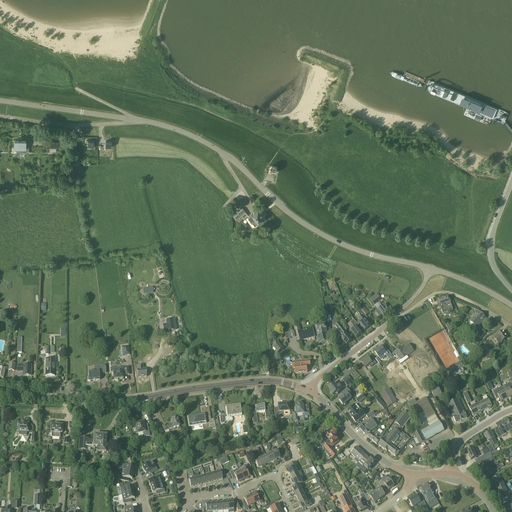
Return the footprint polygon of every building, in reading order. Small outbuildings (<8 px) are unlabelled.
[(511,110),(431,81),(425,96),(506,128),(511,113),(511,110)] [(28,153),(28,142),(21,142),(21,140),(14,140),(14,149),(17,149),(17,153),(28,153)] [(50,148),(50,151),(56,151),(56,148),(63,148),(63,142),(50,142),(50,148)] [(269,167),(270,168),(269,172),(271,172),(272,171),(276,172),(277,170),(278,170),(279,167),(277,164),(272,163),(269,165),(269,167)] [(243,208),(234,215),(237,220),(246,213),(243,208)] [(252,213),(248,215),(255,225),(259,222),(259,223),(261,221),(263,220),(264,219),(266,218),(265,217),(260,209),(259,208),(256,210),(255,211),(252,213)] [(378,294),(370,300),(374,305),(381,299),(378,294)] [(440,306),(443,314),(453,311),(450,303),(451,303),(449,297),(438,301),(440,306)] [(378,304),(380,308),(378,309),(383,316),(389,311),(387,309),(387,308),(384,305),(383,305),(381,302),(378,304)] [(361,310),(358,312),(361,316),(358,318),(361,322),(360,324),(365,330),(371,326),(366,319),(365,319),(364,318),(366,316),(361,310)] [(486,318),(479,312),(478,311),(476,314),(477,314),(471,321),(466,325),(481,339),(486,333),(478,326),(486,318)] [(167,325),(163,325),(164,331),(177,329),(175,320),(167,321),(167,325)] [(354,320),(347,325),(351,331),(356,338),(361,334),(355,326),(357,324),(354,320)] [(339,323),(337,321),(333,324),(335,327),(334,327),(342,337),(341,338),(342,339),(343,341),(344,341),(347,345),(352,340),(350,338),(350,337),(339,323)] [(449,322),(445,324),(449,332),(453,330),(449,322)] [(315,327),(315,329),(317,336),(328,333),(325,324),(315,327)] [(315,329),(315,327),(298,331),(300,341),(315,337),(313,329),(315,329)] [(503,331),(501,333),(494,338),(499,345),(508,338),(503,331)] [(328,333),(317,336),(319,344),(330,342),(328,333)] [(275,346),(273,348),(278,353),(281,351),(283,349),(286,346),(284,343),(280,346),(279,344),(279,343),(277,341),(273,344),(275,346)] [(393,354),(394,356),(395,354),(400,361),(401,361),(403,363),(409,359),(407,356),(414,351),(409,345),(403,349),(402,347),(393,354)] [(129,346),(122,347),(123,356),(130,355),(129,346)] [(379,349),(375,352),(379,358),(385,354),(388,358),(391,356),(386,349),(384,351),(382,347),(379,349)] [(365,368),(369,365),(371,368),(376,363),(373,360),(371,362),(368,358),(361,363),(365,368)] [(46,359),(45,376),(55,376),(55,359),(46,359)] [(295,374),(302,373),(302,374),(308,374),(308,373),(307,367),(311,367),(310,361),(292,362),(293,368),(295,368),(295,374)] [(461,362),(453,366),(455,371),(463,366),(461,362)] [(23,366),(17,365),(17,372),(23,372),(23,376),(31,376),(32,365),(23,365),(23,366)] [(137,365),(138,370),(137,370),(138,378),(147,377),(146,369),(144,369),(143,365),(137,365)] [(89,377),(88,377),(88,381),(89,381),(89,382),(92,382),(92,381),(100,380),(99,373),(106,373),(105,366),(95,366),(95,372),(88,372),(89,377)] [(120,367),(110,367),(111,373),(113,373),(114,379),(115,379),(116,380),(118,380),(118,379),(123,379),(123,374),(125,374),(125,375),(129,375),(128,367),(120,368),(120,367)] [(459,369),(450,373),(454,382),(459,380),(457,376),(461,373),(459,369)] [(369,373),(366,375),(373,383),(375,381),(369,373)] [(334,384),(330,387),(329,388),(331,391),(330,392),(332,395),(334,393),(334,394),(336,392),(338,394),(345,388),(341,383),(336,386),(334,384)] [(511,385),(511,383),(502,387),(507,399),(511,397),(511,385)] [(437,385),(430,388),(434,398),(442,394),(437,385)] [(496,399),(499,398),(501,402),(507,399),(502,387),(493,392),(496,399)] [(389,388),(380,394),(388,407),(393,404),(396,409),(400,406),(397,402),(389,388)] [(343,405),(351,398),(349,396),(352,394),(347,389),(343,393),(345,395),(339,400),(343,405)] [(467,393),(463,394),(468,404),(471,402),(467,393)] [(356,401),(359,404),(366,398),(363,395),(356,401)] [(445,430),(439,421),(439,422),(426,398),(417,403),(415,399),(407,404),(415,418),(421,428),(423,431),(421,432),(427,441),(445,430)] [(459,399),(447,404),(456,424),(467,419),(459,399)] [(488,399),(479,403),(482,411),(492,407),(488,399)] [(301,406),(301,403),(297,404),(297,406),(295,406),(296,413),(293,413),(294,422),(297,421),(296,415),(303,414),(303,416),(309,415),(308,405),(303,406),(301,406)] [(479,403),(469,408),(473,416),(482,411),(479,403)] [(278,405),(278,408),(274,409),(274,416),(283,416),(283,412),(289,412),(288,404),(278,405)] [(267,406),(264,407),(264,405),(255,406),(255,410),(251,410),(253,424),(258,423),(256,413),(265,412),(266,420),(269,419),(269,417),(267,406)] [(356,405),(354,406),(348,411),(352,417),(361,410),(360,410),(356,405)] [(240,406),(225,408),(227,415),(219,416),(221,424),(224,424),(224,422),(225,422),(233,421),(232,417),(242,415),(240,406)] [(204,415),(187,417),(189,427),(206,425),(206,424),(209,424),(210,428),(215,427),(215,429),(216,429),(214,419),(211,419),(209,407),(203,408),(204,415)] [(352,418),(356,423),(365,415),(361,410),(352,417),(352,418)] [(375,416),(373,412),(366,416),(368,420),(375,416)] [(381,441),(378,446),(387,453),(388,451),(396,458),(399,454),(409,441),(399,433),(404,427),(403,426),(410,417),(404,412),(395,424),(391,429),(392,430),(389,434),(387,433),(381,441)] [(172,425),(167,426),(166,425),(162,426),(165,431),(168,429),(179,426),(177,417),(170,418),(172,425)] [(372,419),(360,428),(366,436),(378,426),(376,424),(379,422),(377,419),(374,422),(372,419)] [(507,427),(504,420),(496,425),(497,428),(495,429),(499,438),(510,432),(508,427),(507,427)] [(136,428),(132,429),(133,434),(137,433),(137,434),(143,432),(144,437),(149,436),(147,425),(143,425),(143,422),(141,423),(140,422),(138,422),(138,423),(135,424),(136,428)] [(27,436),(27,432),(28,432),(29,423),(25,423),(22,423),(17,423),(17,431),(19,432),(18,435),(27,436)] [(62,433),(62,425),(58,425),(55,425),(51,425),(50,433),(52,433),(51,437),(60,438),(60,433),(62,433)] [(161,429),(156,431),(159,439),(164,436),(161,429)] [(323,442),(326,445),(324,447),(327,451),(325,452),(329,457),(331,456),(333,458),(337,455),(331,448),(339,441),(337,439),(338,438),(336,436),(337,435),(336,435),(337,434),(335,432),(334,432),(333,432),(331,430),(325,435),(327,437),(326,438),(327,439),(323,442)] [(419,430),(414,433),(419,444),(425,442),(419,430)] [(372,433),(368,438),(377,445),(380,440),(383,436),(377,431),(374,435),(372,433)] [(488,442),(489,442),(490,444),(487,446),(490,452),(492,457),(493,457),(496,455),(494,452),(496,451),(496,449),(494,445),(497,443),(494,438),(495,438),(490,431),(484,435),(488,442)] [(88,439),(79,438),(78,450),(81,450),(80,456),(84,456),(85,451),(90,451),(90,449),(95,449),(95,451),(98,451),(98,453),(106,453),(109,453),(109,436),(107,436),(93,435),(93,441),(88,441),(88,439)] [(366,455),(357,447),(350,454),(360,462),(366,455)] [(475,447),(473,448),(472,448),(466,451),(471,460),(480,456),(475,447)] [(491,457),(492,457),(490,452),(489,453),(487,448),(482,450),(484,455),(480,457),(482,462),(485,460),(485,461),(491,458),(492,458),(491,457)] [(279,449),(271,453),(275,461),(276,461),(277,460),(276,459),(280,457),(279,455),(281,454),(279,449)] [(271,453),(266,456),(269,463),(272,461),(272,462),(273,462),(275,461),(271,453)] [(358,465),(356,466),(358,468),(360,470),(362,467),(363,468),(364,466),(364,467),(371,459),(366,455),(360,462),(358,465)] [(266,456),(260,458),(264,467),(266,466),(266,465),(266,464),(269,463),(266,456)] [(260,458),(255,461),(258,468),(261,466),(261,467),(262,467),(264,467),(260,458)] [(480,465),(483,472),(491,468),(495,466),(494,464),(493,464),(491,461),(493,460),(491,458),(485,461),(486,463),(480,465)] [(362,467),(360,470),(364,474),(368,470),(369,470),(370,469),(371,468),(371,467),(372,466),(373,465),(374,465),(375,464),(375,463),(375,462),(371,459),(364,467),(364,466),(363,468),(362,467)] [(142,468),(141,468),(145,474),(146,474),(150,471),(152,474),(158,470),(152,461),(142,468)] [(289,472),(291,476),(298,472),(295,467),(297,466),(295,462),(290,465),(289,465),(290,469),(286,471),(287,473),(288,473),(289,472)] [(123,463),(122,471),(133,473),(134,468),(129,467),(129,466),(129,464),(123,463)] [(244,466),(238,469),(244,480),(245,481),(248,479),(248,478),(249,477),(246,471),(249,470),(246,465),(244,466)] [(495,466),(491,468),(483,472),(486,478),(492,475),(493,474),(492,471),(495,470),(497,470),(500,468),(498,465),(495,466)] [(244,480),(238,469),(233,472),(233,471),(230,473),(232,478),(235,477),(238,483),(239,482),(240,483),(243,481),(243,480),(244,480)] [(376,470),(369,476),(373,479),(379,473),(376,470)] [(122,471),(120,480),(127,481),(128,479),(132,479),(133,473),(122,471)] [(298,472),(291,476),(292,479),(291,480),(292,482),(300,478),(303,477),(301,471),(298,472)] [(155,480),(149,482),(151,487),(162,483),(159,475),(154,477),(155,480)] [(381,480),(379,482),(383,488),(386,486),(389,490),(394,486),(389,479),(386,476),(381,480)] [(492,480),(495,486),(502,482),(500,477),(492,480)] [(300,478),(292,482),(293,483),(294,484),(294,483),(296,486),(296,487),(300,485),(303,483),(300,478)] [(379,488),(374,492),(379,500),(385,495),(381,490),(383,488),(379,482),(376,484),(379,488)] [(502,482),(495,486),(498,492),(505,489),(502,482)] [(162,483),(151,487),(153,493),(157,491),(158,494),(165,492),(162,483)] [(428,484),(419,489),(424,497),(428,505),(437,500),(433,492),(428,484)] [(126,485),(120,486),(122,495),(133,493),(132,487),(127,488),(126,485)] [(296,486),(292,488),(294,491),(293,492),(293,493),(294,494),(302,490),(300,485),(296,487),(296,486)] [(505,489),(498,492),(501,498),(508,495),(505,489)] [(302,490),(294,494),(294,496),(295,496),(296,496),(298,499),(305,496),(302,490)] [(365,495),(365,496),(368,501),(368,502),(372,499),(375,503),(379,500),(374,492),(372,490),(368,493),(367,493),(365,495)] [(133,493),(122,495),(124,504),(131,502),(130,499),(134,498),(133,493)] [(250,495),(250,496),(254,504),(259,502),(261,504),(263,503),(261,498),(258,499),(255,493),(254,494),(254,493),(250,494),(250,495)] [(368,501),(365,496),(365,495),(364,493),(360,495),(362,499),(358,501),(356,497),(353,499),(357,507),(358,506),(361,511),(367,507),(365,503),(368,501)] [(254,504),(250,496),(249,496),(248,495),(245,497),(245,498),(244,499),(247,504),(244,506),(247,511),(249,510),(248,507),(254,504)] [(355,511),(347,495),(338,499),(344,511),(355,511)] [(305,496),(298,499),(299,502),(298,504),(299,505),(307,501),(305,496)] [(413,507),(417,505),(420,508),(425,505),(422,499),(419,500),(417,496),(409,500),(413,507)] [(307,501),(299,505),(300,507),(301,507),(303,510),(310,507),(307,501)] [(511,511),(511,501),(503,506),(505,511),(511,511)]
